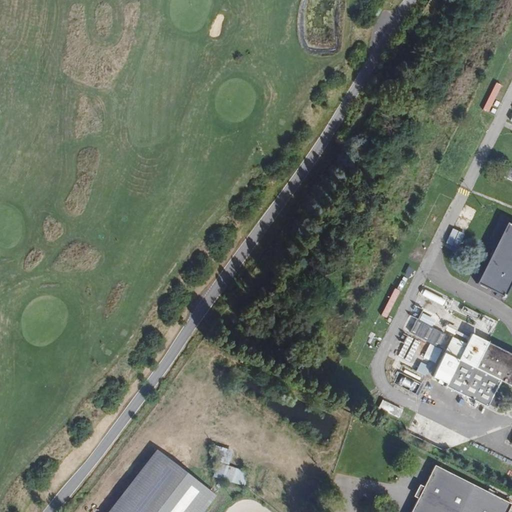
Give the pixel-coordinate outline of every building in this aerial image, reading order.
[(495,83),(488,100),(493,102),(500,85),(495,83)] [(458,221),(466,227),(476,215),(467,209),(458,221)] [(511,286),(511,224),(510,223),(479,284),(506,298),(511,286)] [(447,243),(458,246),(463,233),(451,229),(447,243)] [(436,318),(449,323),(452,317),(439,311),(436,318)] [(415,321),(410,333),(440,345),(445,332),(415,321)] [(511,345),(469,324),(443,375),(484,397),(497,370),(511,378),(511,345)] [(434,363),(441,350),(429,344),(423,357),(434,363)] [(420,364),(416,371),(424,375),(427,368),(420,364)] [(221,447),(218,460),(228,463),(231,450),(221,447)] [(161,452),(114,511),(196,511),(212,492),(161,452)] [(214,477),(243,484),(247,470),(218,463),(214,477)] [(511,505),(435,467),(412,511),(508,511),(511,506),(511,505)]
